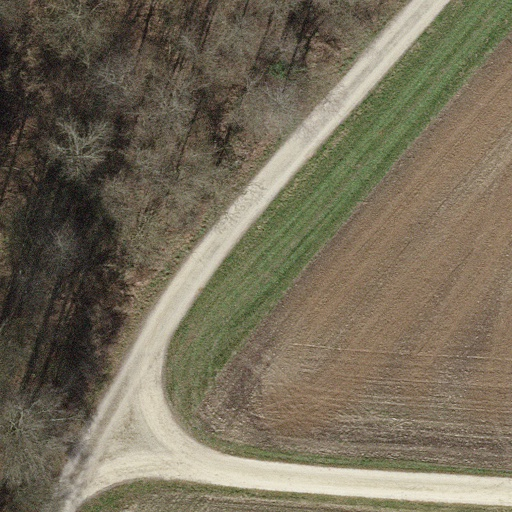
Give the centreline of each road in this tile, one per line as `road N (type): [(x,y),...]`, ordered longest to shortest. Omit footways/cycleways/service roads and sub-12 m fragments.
road 1 (track): [(436,0),(182,293),(104,442)]
road 2 (track): [(104,442),(205,467),(313,481),(511,492)]
road 3 (track): [(104,442),(0,374)]
